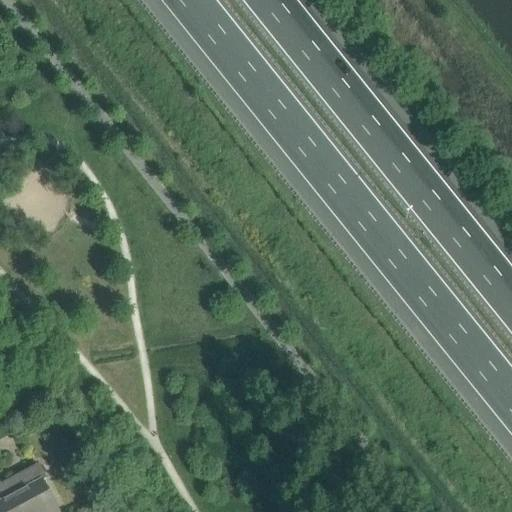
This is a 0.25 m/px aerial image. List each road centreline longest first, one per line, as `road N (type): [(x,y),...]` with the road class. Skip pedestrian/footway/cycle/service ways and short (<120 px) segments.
road 1 (motorway): [(190,0),(511,395)]
road 2 (motorway): [(511,293),(274,0)]
